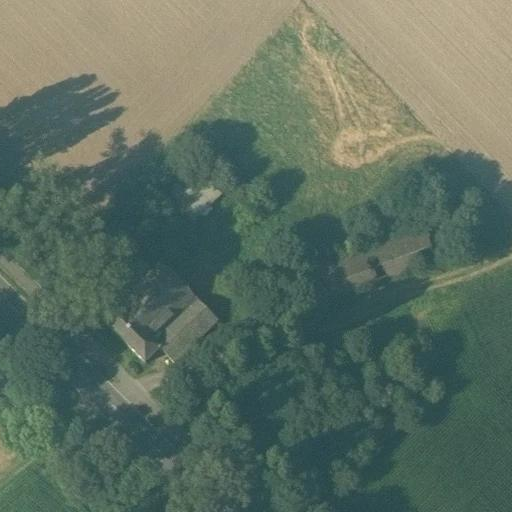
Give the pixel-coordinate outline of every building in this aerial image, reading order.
[(185,159),(154,191),(191,228),(221,197),(185,159)] [(136,194),(78,251),(90,264),(149,206),(136,194)] [(427,198),(364,220),(373,245),(436,222),(427,198)] [(373,245),(331,260),(344,296),(449,259),(436,222),(373,245)] [(331,260),(303,270),(316,306),(344,296),(331,260)] [(217,323),(161,266),(118,308),(160,351),(174,366),(217,323)] [(118,308),(112,302),(96,317),(144,366),(160,351),(118,308)]
